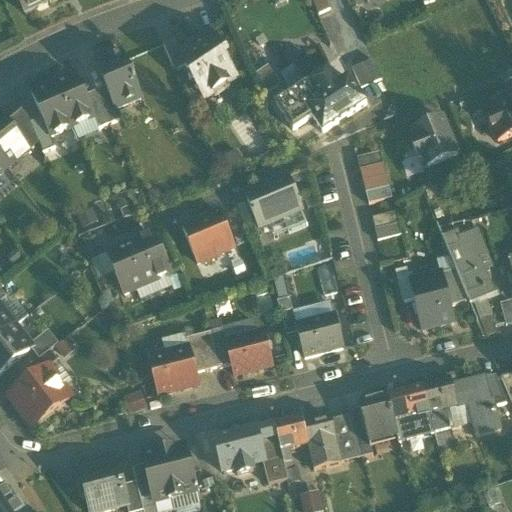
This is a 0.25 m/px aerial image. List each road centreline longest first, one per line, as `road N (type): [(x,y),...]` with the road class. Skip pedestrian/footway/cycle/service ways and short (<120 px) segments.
road 1 (residential): [(29,467),(393,368)]
road 2 (residential): [(393,368),(336,147)]
road 3 (residential): [(0,73),(26,51),(189,0)]
road 4 (residential): [(147,226),(336,147)]
road 5 (residential): [(336,147),(511,74)]
road 6 (residential): [(393,368),(511,341)]
